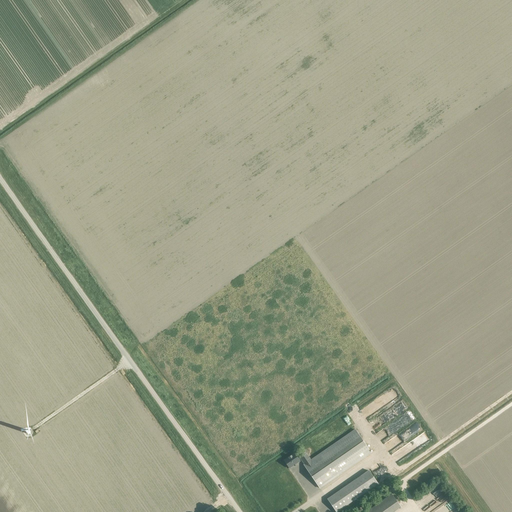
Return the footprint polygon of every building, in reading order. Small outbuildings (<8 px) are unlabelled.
[(381,409),(394,400),(393,399),(396,397),(394,394),(393,395),(391,391),(376,401),(381,409)] [(402,400),(394,405),(398,412),(406,407),(402,400)] [(369,405),(361,411),(365,418),(374,412),(369,405)] [(409,413),(392,424),(396,430),(413,418),(409,413)] [(402,435),(406,439),(420,428),(416,423),(402,435)] [(355,430),(311,460),(304,465),(320,488),(371,453),(355,430)] [(429,443),(425,435),(409,443),(411,448),(414,447),(415,450),(429,443)] [(304,465),(311,460),(306,452),(299,457),(300,458),(298,459),(295,453),(284,461),(287,465),(287,466),(288,467),(289,467),(289,468),(300,461),(301,460),(304,465)] [(328,499),(336,511),(337,511),(378,484),(369,471),(328,499)] [(392,495),(366,511),(393,511),(400,507),(392,495)] [(444,511),(447,511),(455,507),(452,502),(442,509),(444,511)]
